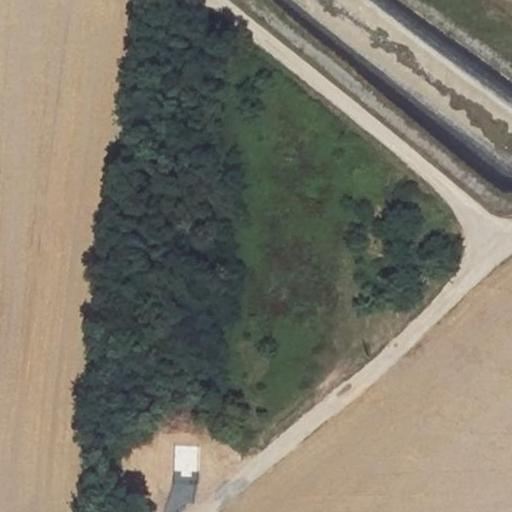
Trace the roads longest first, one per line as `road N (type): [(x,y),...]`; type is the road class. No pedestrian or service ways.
road 1 (track): [(203,511),(382,366),(511,240)]
road 2 (track): [(511,232),(214,0)]
